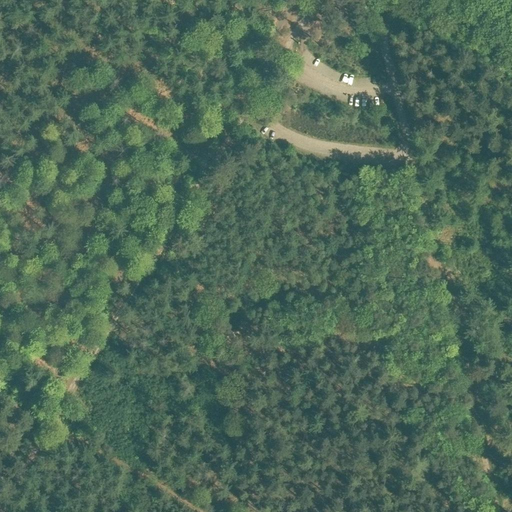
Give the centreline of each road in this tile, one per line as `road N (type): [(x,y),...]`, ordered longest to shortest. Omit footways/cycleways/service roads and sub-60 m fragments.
road 1 (track): [(251,103),(47,426),(2,511)]
road 2 (track): [(495,511),(408,153)]
road 3 (track): [(202,511),(47,426),(20,438),(0,427)]
